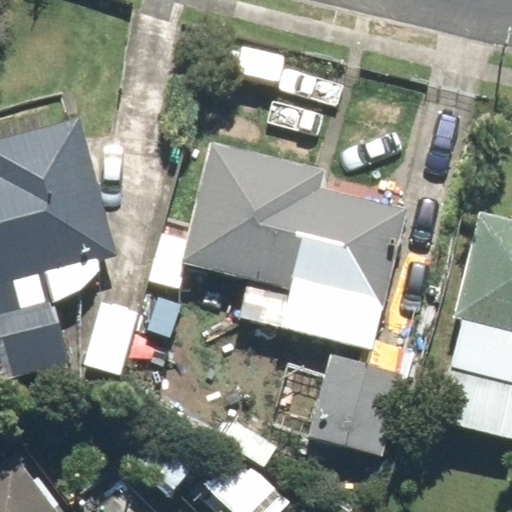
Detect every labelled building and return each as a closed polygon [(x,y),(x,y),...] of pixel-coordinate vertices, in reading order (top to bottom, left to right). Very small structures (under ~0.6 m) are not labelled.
[(51,308),(98,295),(90,265),(111,259),(71,120),(0,139),(0,380),(2,387),(68,368),(51,308)] [(209,150),(176,266),(287,298),(277,334),(366,360),(405,222),(311,195),(315,181),(209,150)] [(511,225),(472,217),(426,427),(511,446),(511,225)] [(399,380),(327,362),(307,443),(379,461),(399,380)] [(47,511),(7,458),(0,463),(0,511),(47,511)]
